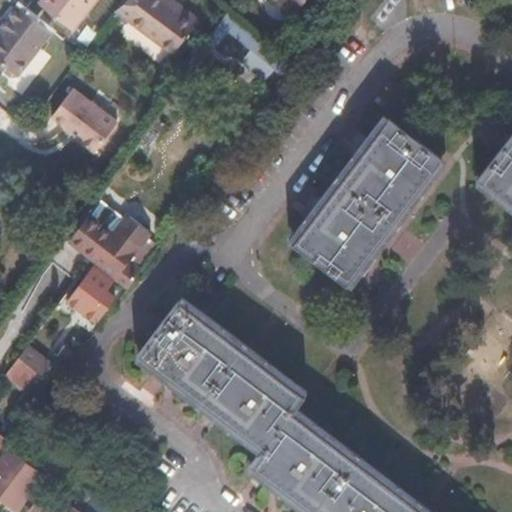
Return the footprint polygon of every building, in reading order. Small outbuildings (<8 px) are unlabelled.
[(41,0),(39,4),(73,30),(95,0),(41,0)] [(163,0),(123,0),(112,14),(171,58),(200,19),(182,6),(179,11),(163,0)] [(174,0),(163,0),(179,11),(182,6),(174,0)] [(277,0),(295,13),(305,0),(277,0)] [(0,27),(0,61),(3,64),(4,73),(12,78),(19,76),(52,32),(18,5),(0,28),(0,27)] [(208,39),(265,79),(281,57),(223,17),(208,39)] [(118,123),(72,89),(50,118),(96,153),(118,123)] [(448,163),(396,121),(297,240),(349,282),(448,163)] [(511,140),(481,180),(511,203),(511,140)] [(89,213),(68,243),(92,260),(130,286),(144,268),(129,258),(122,253),(130,241),(112,229),(89,213)] [(117,222),(112,229),(130,241),(122,253),(129,258),(142,240),(117,222)] [(114,279),(94,265),(67,301),(82,313),(84,311),(97,321),(115,298),(106,291),(114,279)] [(263,448),(250,464),(313,511),(424,511),(291,412),(304,394),(221,332),(178,300),(137,355),(263,448)] [(28,344),(18,358),(41,375),(42,376),(52,363),(28,344)] [(18,358),(5,375),(28,391),(41,375),(18,358)] [(42,478),(9,452),(0,463),(0,499),(16,511),(42,478)] [(46,487),(31,507),(37,511),(61,511),(68,504),(46,487)]
